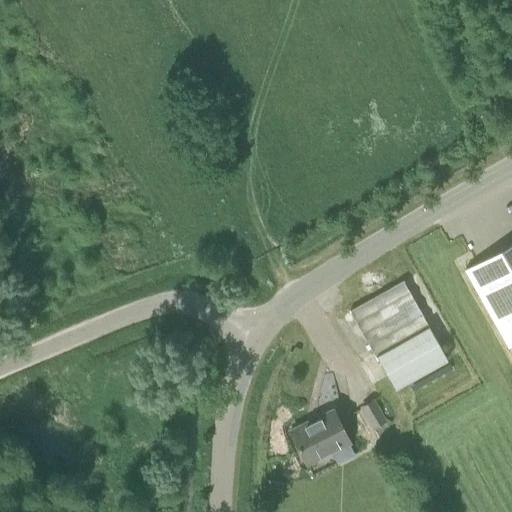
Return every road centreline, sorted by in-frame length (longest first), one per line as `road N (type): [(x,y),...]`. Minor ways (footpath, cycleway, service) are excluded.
road 1 (unclassified): [(255,338),(295,297),(511,169)]
road 2 (unclassified): [(255,338),(183,303),(147,308),(0,369)]
road 3 (unclassified): [(219,511),(232,387),(255,338)]
